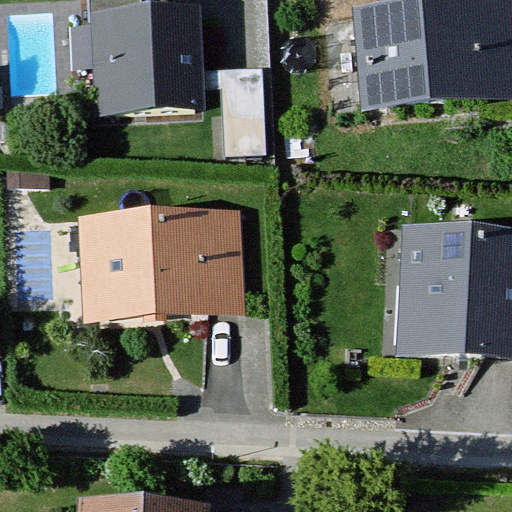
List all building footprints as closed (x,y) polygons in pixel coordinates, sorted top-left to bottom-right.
[(511,0),(381,0),(352,2),(359,109),(511,99),(511,0)] [(199,6),(90,7),(91,114),(200,113),(199,6)] [(223,68),(226,151),(267,150),(264,66),(223,68)] [(236,214),(82,220),(86,320),(241,313),(236,214)] [(511,235),(407,231),(402,349),(511,353),(511,235)] [(210,511),(211,509),(69,498),(68,511),(210,511)]
